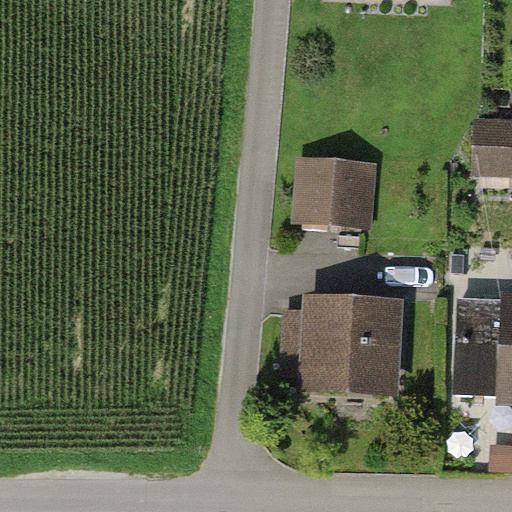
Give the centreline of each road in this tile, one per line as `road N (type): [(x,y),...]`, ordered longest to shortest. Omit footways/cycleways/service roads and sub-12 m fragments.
road 1 (residential): [(278,0),(240,511)]
road 2 (residential): [(194,511),(0,505)]
